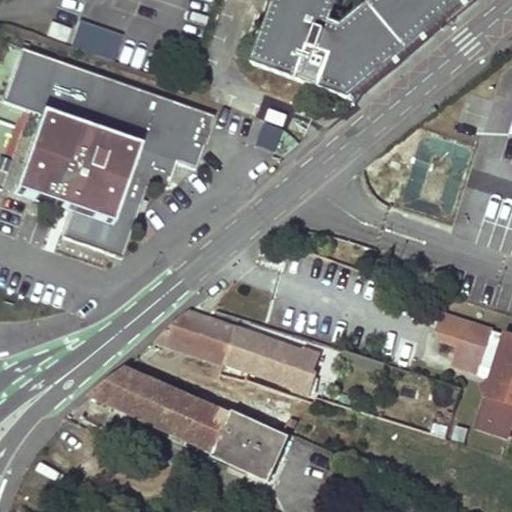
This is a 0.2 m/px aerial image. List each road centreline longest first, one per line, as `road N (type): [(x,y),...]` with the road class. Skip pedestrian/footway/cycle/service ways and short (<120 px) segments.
road 1 (unclassified): [(70,371),(511,4)]
road 2 (unknown): [(249,0),(230,57),(233,72),(358,132)]
